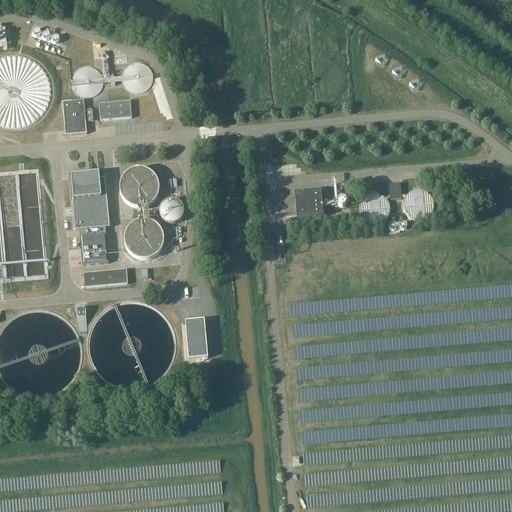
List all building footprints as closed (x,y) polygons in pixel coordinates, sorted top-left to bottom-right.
[(4,51),(7,51),(6,45),(11,45),(10,36),(6,37),(6,30),(1,31),(1,26),(0,26),(0,47),(3,47),(4,51)] [(0,128),(1,129),(4,130),(9,130),(15,131),(21,130),(24,129),(29,127),(32,126),(36,123),(41,119),(44,115),(46,112),(49,107),(50,104),(51,99),(52,93),(52,90),(51,85),(50,79),(49,76),(46,71),(44,69),(41,65),(36,61),(34,59),(32,58),(26,55),(24,54),(18,53),(12,53),(9,53),(4,54),(1,55),(0,55),(0,128)] [(151,81),(151,78),(151,75),(150,71),(148,69),(146,66),(144,65),(141,63),(138,63),(135,63),(131,63),(130,64),(127,66),(125,68),(123,70),(122,73),(121,75),(121,78),(121,81),(122,83),(123,85),(125,88),(127,90),(129,91),(132,92),(135,93),(138,93),(141,92),(143,91),(147,89),(149,86),(150,84),(151,81)] [(101,86),(102,83),(101,80),(100,77),(99,74),(97,72),(95,70),(92,69),(89,68),(86,68),(82,68),(80,69),(78,71),(76,73),(74,75),(73,77),(73,80),(72,83),(73,86),(74,89),(75,91),(77,93),(79,94),(82,96),(84,97),(87,97),(92,96),(95,95),(97,93),(99,91),(100,88),(101,86)] [(164,119),(161,94),(137,97),(140,122),(164,119)] [(65,137),(87,135),(84,101),(62,103),(65,137)] [(108,106),(108,102),(93,103),(94,113),(89,113),(90,125),(134,120),(132,104),(108,106)] [(163,122),(139,124),(140,132),(164,130),(163,122)] [(137,124),(118,126),(118,134),(138,132),(137,124)] [(157,193),(157,189),(157,184),(155,181),(154,178),(151,175),(148,172),(146,171),(142,170),(138,169),(135,169),(132,170),(128,171),(125,174),(123,176),(120,180),(119,184),(118,187),(118,191),(119,195),(120,198),(123,201),(125,204),(129,206),(133,207),(137,208),(140,208),(144,207),(148,205),(151,203),(154,199),(156,196),(157,193)] [(0,279),(43,276),(32,171),(0,173),(0,279)] [(72,178),(77,231),(110,228),(106,181),(93,182),(92,176),(72,178)] [(392,204),(403,203),(402,187),(390,188),(392,204)] [(435,207),(436,204),(435,201),(435,199),(434,197),(432,194),(430,193),(427,191),(426,191),(423,190),(418,191),(416,192),(414,193),(412,195),(410,197),(409,199),(409,202),(409,205),(409,208),(410,210),(412,213),(414,214),(416,216),(421,217),(423,217),(426,216),(429,215),(431,214),(433,212),(434,210),(435,207)] [(298,221),(325,219),(322,192),(295,194),(298,221)] [(390,209),(391,205),(390,203),(390,200),(388,198),(387,196),(385,195),(383,193),(380,192),(377,192),(375,192),(372,192),(370,194),(368,195),(366,197),(365,199),(364,202),(363,204),(364,208),(364,210),(365,212),(367,215),(369,216),(372,218),(374,219),(377,219),(379,219),(382,218),(384,217),(386,215),(388,213),(389,211),(390,209)] [(182,215),(182,213),(182,211),(181,208),(180,206),(179,204),(175,202),(173,201),(170,201),(168,201),(165,202),(162,205),(161,207),(160,209),(159,211),(159,213),(160,216),(160,218),(162,219),(163,221),(166,223),(168,224),(172,224),(175,223),(179,220),(181,217),(182,215)] [(280,231),(297,229),(296,217),(279,218),(280,231)] [(161,245),(162,241),(161,236),(160,233),(159,230),(156,226),(152,224),(148,222),(145,221),(142,221),(138,222),(134,223),(130,225),(128,227),(126,229),(124,233),(123,237),(123,241),(123,245),(124,249),(127,253),(129,255),(132,258),(136,259),(139,260),(143,260),(147,260),(151,258),(154,257),(156,254),(159,252),(160,249),(161,245)] [(106,234),(80,237),(83,267),(109,264),(106,234)] [(86,290),(129,286),(128,272),(85,276),(86,290)] [(85,310),(77,310),(78,328),(87,327),(85,310)] [(220,326),(199,328),(201,362),(223,360),(220,326)]
